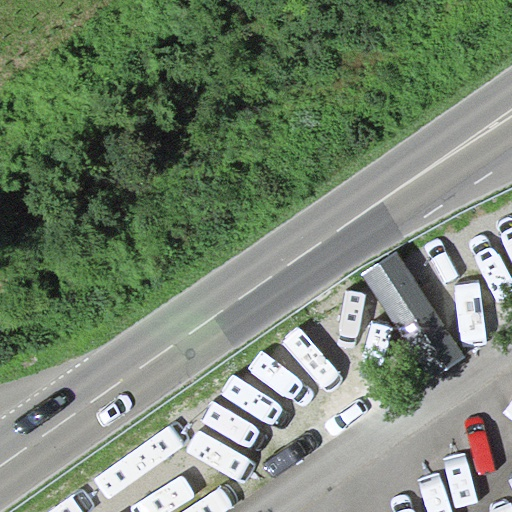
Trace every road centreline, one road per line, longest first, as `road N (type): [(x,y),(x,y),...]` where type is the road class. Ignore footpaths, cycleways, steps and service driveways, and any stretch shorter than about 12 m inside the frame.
road 1 (primary): [(352,215),(0,468)]
road 2 (primary): [(352,215),(511,109)]
